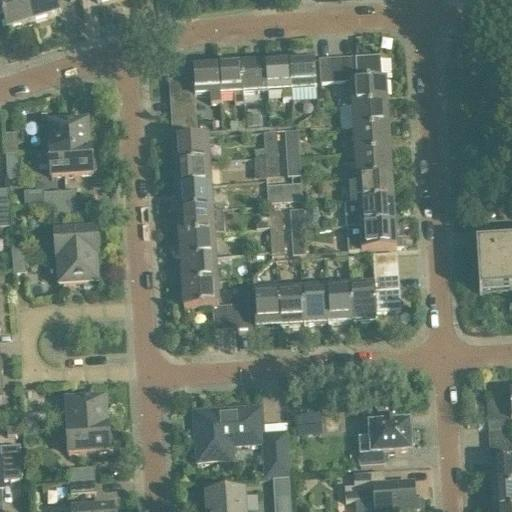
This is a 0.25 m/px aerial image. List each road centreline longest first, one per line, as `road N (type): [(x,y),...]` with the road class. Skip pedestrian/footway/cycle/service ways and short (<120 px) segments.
road 1 (residential): [(439,356),(419,16)]
road 2 (residential): [(146,377),(132,48)]
road 3 (residential): [(146,377),(439,356)]
road 4 (residential): [(171,35),(207,26),(419,16)]
road 5 (residential): [(449,511),(439,356)]
road 6 (residential): [(0,89),(132,48)]
road 7 (residential): [(155,511),(146,377)]
